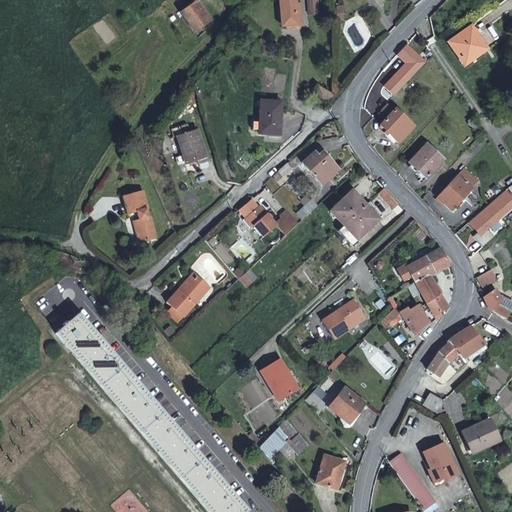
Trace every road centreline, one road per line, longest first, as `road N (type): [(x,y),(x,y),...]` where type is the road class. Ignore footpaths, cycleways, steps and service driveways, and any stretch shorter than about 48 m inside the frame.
road 1 (residential): [(351,105),(325,116),(131,289),(76,238),(76,219),(125,129)]
road 2 (residential): [(351,105),(356,134),(376,167),(447,239),(466,286),(388,418),(358,511)]
road 3 (unknown): [(419,211),(278,344)]
road 4 (residential): [(435,0),(362,78),(351,105)]
